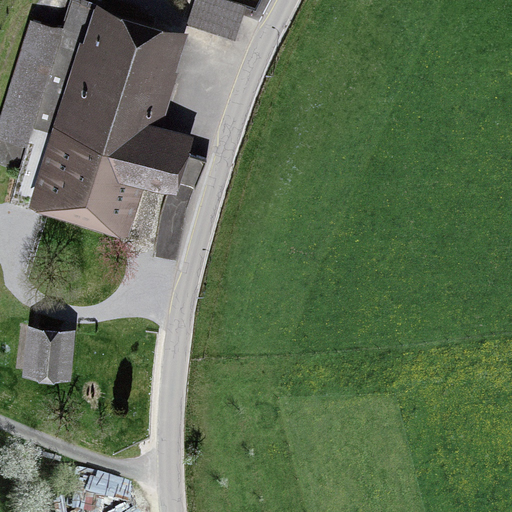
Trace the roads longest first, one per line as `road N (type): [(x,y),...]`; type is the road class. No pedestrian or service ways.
road 1 (tertiary): [(172,511),(183,329),(218,150),(286,0)]
road 2 (track): [(0,428),(170,498)]
